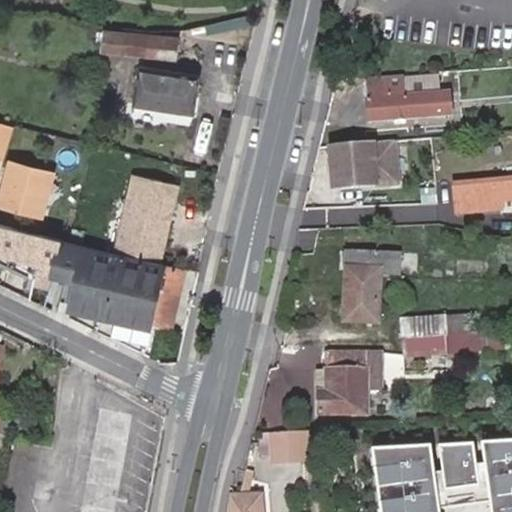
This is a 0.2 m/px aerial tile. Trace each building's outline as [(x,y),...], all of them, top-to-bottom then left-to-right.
[(179,44),(104,32),(100,52),(176,63),(179,44)] [(97,67),(96,75),(106,77),(107,68),(97,67)] [(191,106),(198,107),(202,81),(138,70),(130,109),(189,119),(191,106)] [(438,73),(409,76),(409,77),(363,81),(367,120),(450,113),(448,90),(439,91),(438,73)] [(195,120),(198,107),(191,106),(189,119),(195,120)] [(0,159),(0,160),(10,149),(17,127),(0,123),(0,159)] [(399,180),(396,138),(332,142),(334,162),(340,161),(341,167),(334,168),(336,184),(399,180)] [(45,170),(12,162),(5,186),(1,205),(43,215),(49,192),(40,190),(45,170)] [(178,182),(135,173),(117,250),(161,260),(178,182)] [(511,181),(479,185),(478,181),(456,183),(458,210),(480,209),(479,201),(511,198),(511,181)] [(161,260),(117,250),(0,224),(0,264),(33,280),(49,288),(50,277),(51,272),(83,278),(77,308),(110,315),(110,322),(160,334),(163,326),(174,328),(187,271),(161,260)] [(396,274),(396,251),(346,251),(346,269),(342,269),(342,321),(376,321),(377,274),(396,274)] [(397,318),(397,337),(468,334),(467,315),(397,318)] [(477,356),(476,336),(467,336),(409,340),(410,349),(402,349),(403,361),(477,356)] [(0,433),(1,434),(18,435),(19,423),(0,420),(0,371),(2,349),(0,348),(0,433)] [(368,377),(378,377),(379,353),(330,352),(328,374),(327,391),(320,392),(319,416),(367,417),(368,377)] [(327,391),(328,374),(317,374),(316,392),(320,392),(327,391)] [(507,398),(466,398),(465,417),(505,416),(505,414),(511,414),(511,399),(507,400),(507,398)] [(18,435),(32,437),(33,425),(19,423),(18,435)] [(312,435),(261,438),(259,455),(271,464),(272,469),(314,466),(312,435)] [(511,511),(511,441),(363,449),(372,511),(436,511),(433,492),(478,485),(482,511),(511,511)] [(265,511),(264,495),(229,497),(227,511),(265,511)]
